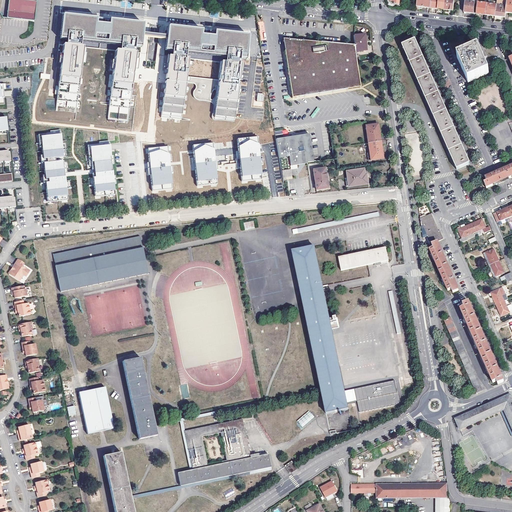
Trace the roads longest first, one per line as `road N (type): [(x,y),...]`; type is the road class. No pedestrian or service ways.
road 1 (residential): [(0,261),(24,232),(405,193)]
road 2 (residential): [(511,378),(444,224),(467,211)]
road 3 (residential): [(433,24),(489,162),(455,184)]
road 4 (tertiary): [(235,0),(378,16)]
road 5 (residential): [(0,295),(17,385),(0,416)]
road 6 (residential): [(443,427),(457,497),(511,506)]
